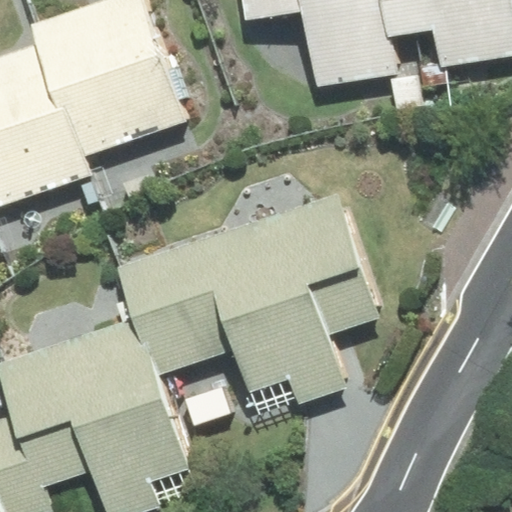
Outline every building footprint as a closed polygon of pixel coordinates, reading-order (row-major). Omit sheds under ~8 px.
[(84,104),(102,158),(201,126),(160,0),(120,0),(57,21),(84,104)] [(511,0),(252,0),(254,16),(321,7),(331,84),(409,74),(404,38),(459,31),(463,64),(511,57),(511,0)] [(0,207),(107,174),(102,158),(84,104),(72,108),(51,43),(0,59),(0,207)] [(172,342),(181,376),(247,358),(264,419),(361,392),(346,337),(393,324),(358,194),(127,257),(151,347),(172,342)] [(128,323),(13,361),(35,441),(95,425),(119,511),(175,511),(215,501),(181,376),(172,342),(151,347),(136,352),(128,323)] [(39,511),(6,418),(0,420),(0,511),(39,511)]
